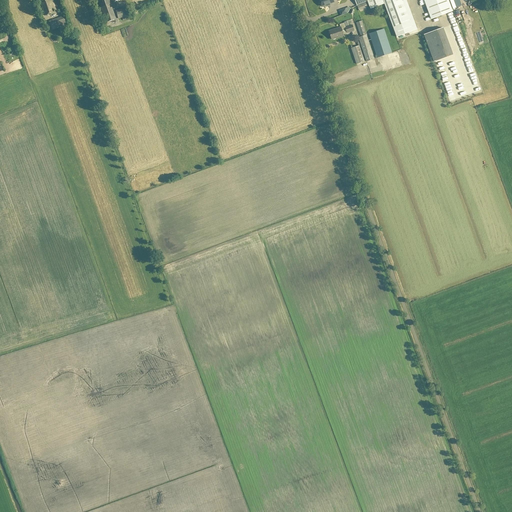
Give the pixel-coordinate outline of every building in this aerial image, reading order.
[(49,0),(38,0),(44,16),(53,13),(49,0)] [(97,0),(105,23),(115,20),(108,0),(97,0)] [(396,37),(417,30),(405,0),(402,1),(401,0),(366,0),(370,9),(384,4),(396,37)] [(447,0),(423,0),(431,19),(452,11),(447,0)] [(130,19),(129,15),(127,7),(115,11),(118,19),(122,18),(122,21),(130,19)] [(65,25),(62,17),(49,21),(52,30),(65,25)] [(374,59),(361,21),(356,23),(360,37),(358,38),(366,62),(374,59)] [(345,28),(341,29),(341,27),(329,31),(331,40),(344,36),(343,34),(346,33),(354,31),(352,25),(344,28),(345,28)] [(424,35),(434,62),(452,55),(443,28),(424,35)] [(383,29),(369,34),(377,58),(391,53),(383,29)] [(358,46),(350,49),(356,65),(363,62),(358,46)]
